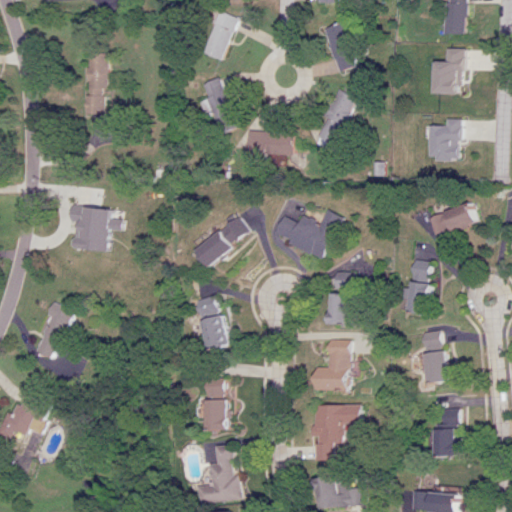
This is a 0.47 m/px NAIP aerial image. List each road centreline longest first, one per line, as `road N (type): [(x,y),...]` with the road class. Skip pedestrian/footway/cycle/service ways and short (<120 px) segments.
road 1 (residential): [(2,0),(29,106),(30,190),(0,320)]
road 2 (residential): [(287,511),(277,318)]
road 3 (residential): [(504,511),(496,319)]
road 4 (residential): [(507,176),(508,0)]
road 5 (residential): [(307,72),(288,54),(267,74),(287,95),(300,90),(307,72)]
